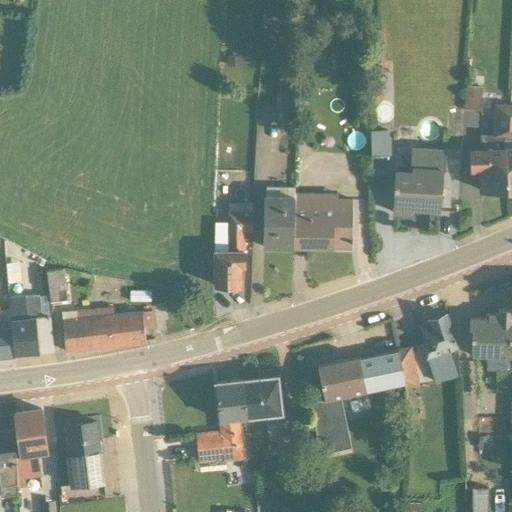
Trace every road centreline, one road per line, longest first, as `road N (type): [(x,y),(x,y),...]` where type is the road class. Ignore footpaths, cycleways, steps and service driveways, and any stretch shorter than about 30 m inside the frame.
road 1 (residential): [(130,363),(272,325),(511,238)]
road 2 (residential): [(148,511),(130,363)]
road 3 (residential): [(0,381),(130,363)]
